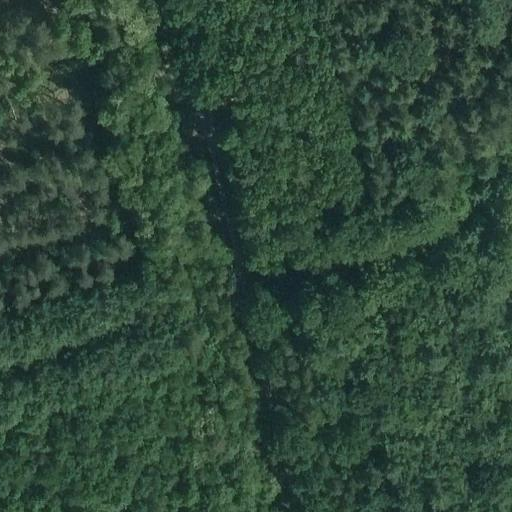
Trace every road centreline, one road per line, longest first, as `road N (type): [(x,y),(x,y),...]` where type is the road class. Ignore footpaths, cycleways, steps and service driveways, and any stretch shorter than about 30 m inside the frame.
road 1 (track): [(299,511),(172,0)]
road 2 (track): [(239,275),(511,185)]
